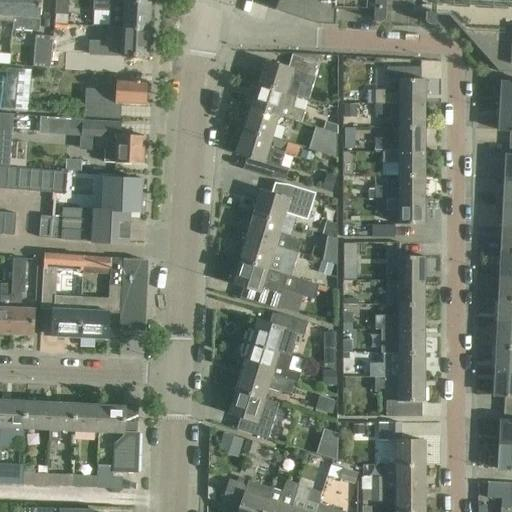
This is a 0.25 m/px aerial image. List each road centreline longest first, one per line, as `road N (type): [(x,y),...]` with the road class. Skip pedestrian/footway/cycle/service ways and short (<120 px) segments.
road 1 (residential): [(203,33),(446,43),(455,54),(457,511)]
road 2 (residential): [(178,375),(203,33)]
road 3 (residential): [(178,375),(0,367)]
road 4 (residential): [(174,511),(178,375)]
